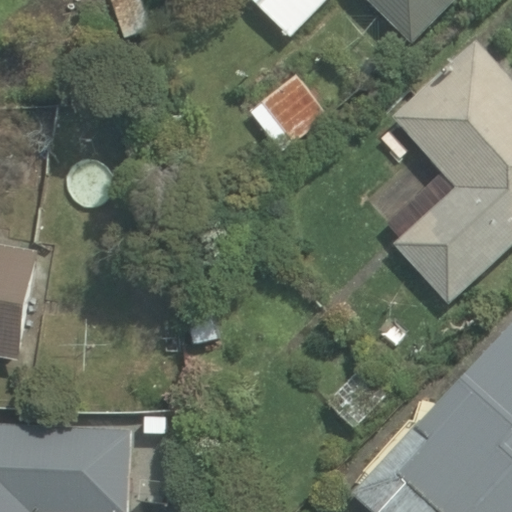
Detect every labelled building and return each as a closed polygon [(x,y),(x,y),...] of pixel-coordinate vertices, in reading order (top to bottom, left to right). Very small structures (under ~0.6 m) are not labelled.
[(257,0),(294,36),(329,0),(368,0),(416,47),(462,0),(257,0)] [(394,114),(454,183),(393,236),(448,300),(511,244),(511,71),(482,37),(394,114)] [(293,68),(246,107),(283,151),(330,112),(293,68)] [(43,240),(0,231),(0,354),(20,359),(43,240)] [(387,511),(511,511),(511,332),(365,491),(387,511)] [(0,423),(0,511),(36,511),(37,509),(71,511),(125,511),(131,434),(0,423)]
